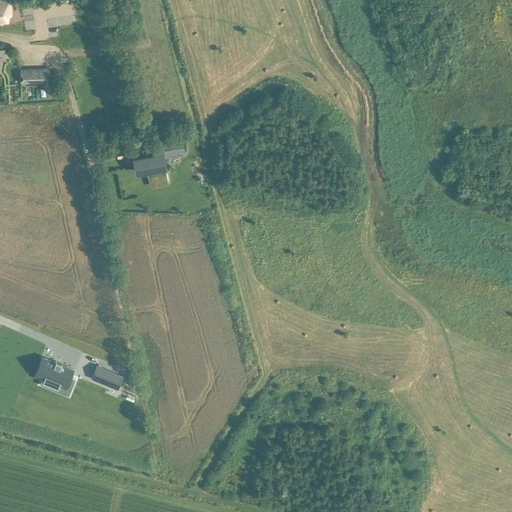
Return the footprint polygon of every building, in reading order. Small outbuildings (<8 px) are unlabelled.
[(0,0),(0,19),(8,19),(8,14),(11,14),(11,0),(0,0)] [(21,85),(50,84),(49,69),(21,70),(21,85)] [(183,149),(181,136),(152,141),(155,153),(135,157),(138,172),(152,170),(157,184),(168,182),(163,153),(183,149)] [(66,387),(73,370),(61,365),(62,363),(56,361),(55,362),(44,358),(37,376),(44,378),(43,381),(58,387),(59,385),(66,387)] [(97,365),(91,378),(118,389),(123,376),(97,365)]
